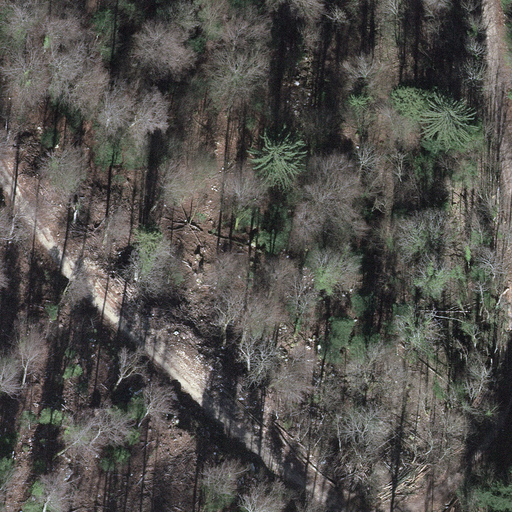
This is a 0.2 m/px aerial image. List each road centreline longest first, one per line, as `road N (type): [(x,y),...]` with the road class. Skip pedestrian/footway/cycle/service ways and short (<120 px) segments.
road 1 (track): [(0,161),(75,267),(309,466),(361,489),(407,492),(449,477),(484,439),(511,390)]
road 2 (track): [(511,203),(486,0)]
